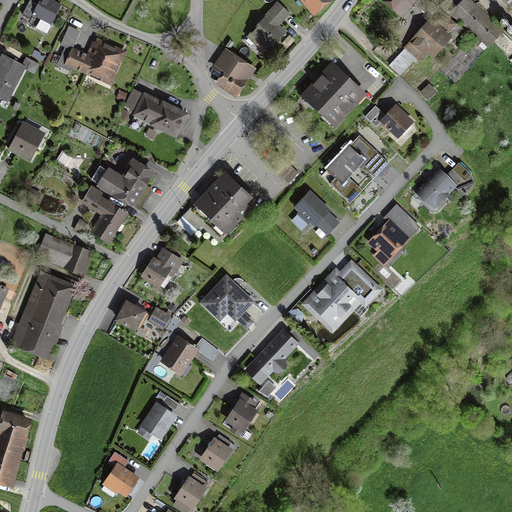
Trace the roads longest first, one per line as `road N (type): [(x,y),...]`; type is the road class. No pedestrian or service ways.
road 1 (residential): [(131,511),(245,345),(437,142),(438,128),(398,82)]
road 2 (tertiary): [(128,262),(63,383),(35,491)]
road 3 (tertiary): [(241,121),(128,262)]
road 4 (tertiary): [(347,0),(241,121)]
road 5 (residential): [(128,262),(0,201)]
